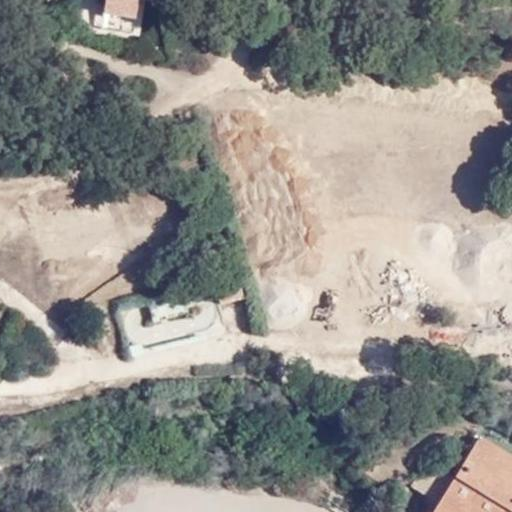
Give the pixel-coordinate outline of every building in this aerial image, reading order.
[(107,0),(106,9),(139,16),(142,0),(107,0)] [(54,288),(133,265),(122,227),(96,235),(87,203),(35,217),(54,288)] [(244,297),(239,280),(217,286),(222,301),(223,303),(244,297)] [(162,298),(147,302),(153,324),(189,315),(183,292),(162,298)] [(511,511),(511,450),(503,444),(492,446),(470,482),(459,473),(446,492),(460,501),(452,511),(511,511)]
